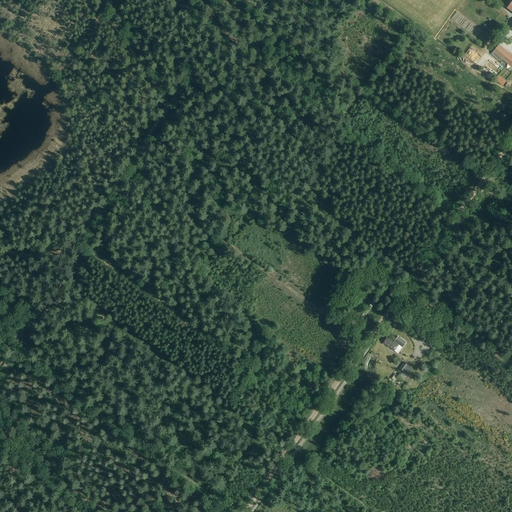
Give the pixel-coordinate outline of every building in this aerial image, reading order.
[(508,52),(502,59),(511,67),(511,66),(511,55),(508,53),(508,52)] [(501,77),(497,82),(503,86),(506,81),(501,77)] [(364,318),(375,303),(369,299),(358,314),(364,318)] [(395,351),(398,346),(399,344),(402,347),(406,342),(398,336),(393,342),(387,338),(383,343),(395,351)] [(432,347),(435,344),(428,337),(425,341),(432,347)] [(411,367),(404,362),(399,369),(406,374),(411,367)]
